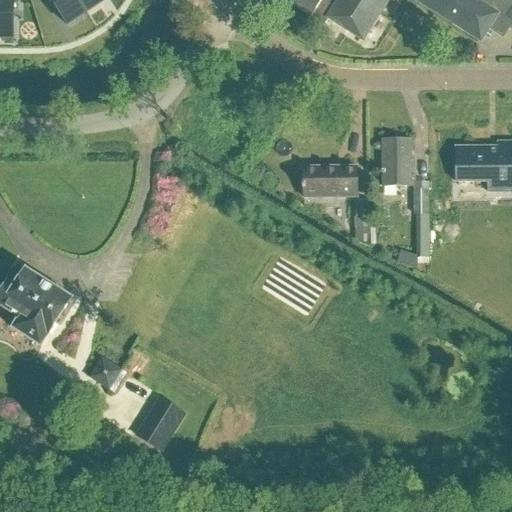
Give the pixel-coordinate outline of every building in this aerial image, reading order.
[(0,0),(0,40),(13,41),(13,40),(13,0),(0,0)] [(49,0),(67,26),(67,27),(86,14),(76,0),(49,0)] [(76,0),(86,14),(105,2),(105,1),(104,0),(76,0)] [(511,0),(295,0),(292,6),(325,26),(329,20),(364,42),(390,0),(410,0),(481,44),(490,31),(504,39),(510,30),(511,31),(511,0)] [(411,159),(410,141),(382,141),(383,189),(414,189),(414,159),(411,159)] [(511,144),(497,145),(497,150),(455,150),(455,184),(487,184),(487,190),(511,190),(511,144)] [(304,200),(357,199),(356,170),(303,171),(304,200)] [(369,189),(369,201),(383,201),(383,189),(369,189)] [(413,217),(429,217),(429,191),(413,192),(413,217)] [(370,247),(369,201),(355,201),(356,230),(361,230),(361,247),(370,247)] [(39,349),(69,302),(16,268),(4,287),(7,289),(0,299),(0,309),(19,322),(12,332),(39,349)] [(111,393),(124,372),(104,358),(90,379),(111,393)] [(164,455),(188,415),(161,399),(137,439),(164,455)]
